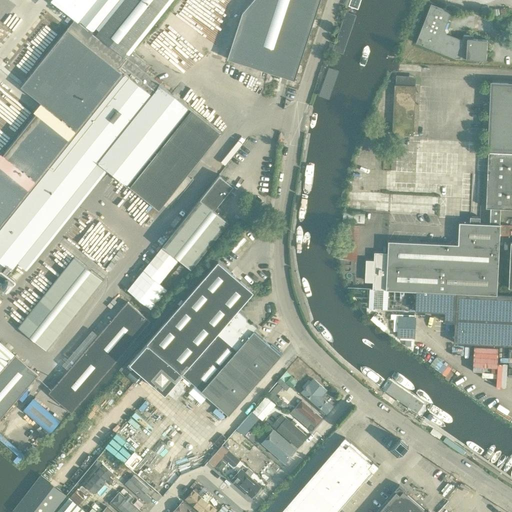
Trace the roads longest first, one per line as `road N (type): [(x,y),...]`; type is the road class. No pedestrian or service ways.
road 1 (unclassified): [(335,0),(295,147),(282,278),(300,329),(360,389)]
road 2 (unclassified): [(157,511),(196,473),(254,507),(360,389)]
road 3 (unclassified): [(360,389),(511,495)]
